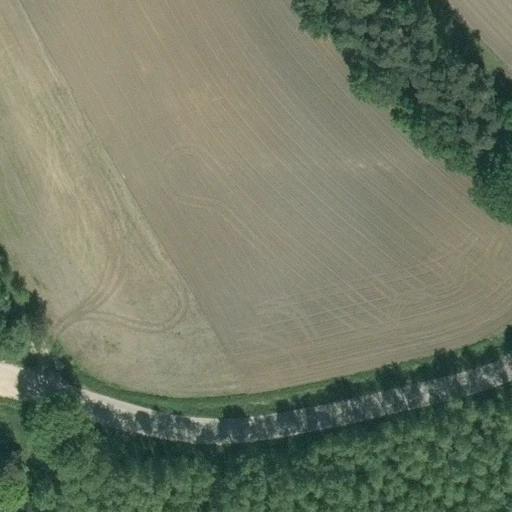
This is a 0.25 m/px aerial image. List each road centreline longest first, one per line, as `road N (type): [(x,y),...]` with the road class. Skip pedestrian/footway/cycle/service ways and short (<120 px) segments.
road 1 (track): [(511,371),(481,407),(273,461),(0,386)]
road 2 (track): [(79,410),(0,272)]
road 3 (track): [(411,0),(434,40),(511,106)]
